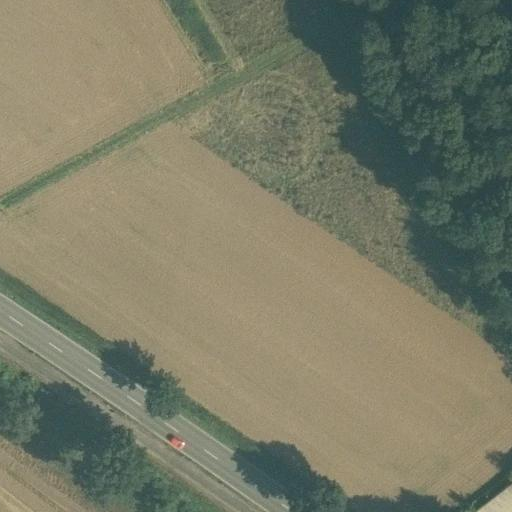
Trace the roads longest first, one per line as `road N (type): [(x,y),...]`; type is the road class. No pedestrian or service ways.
road 1 (track): [(0,208),(352,8)]
road 2 (track): [(511,327),(376,98),(351,0)]
road 3 (secondary): [(289,511),(0,310)]
